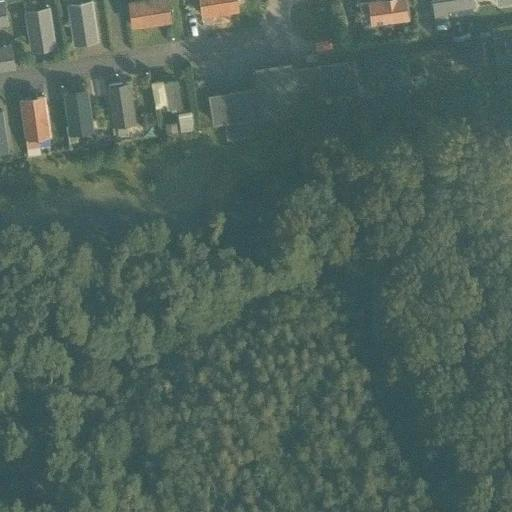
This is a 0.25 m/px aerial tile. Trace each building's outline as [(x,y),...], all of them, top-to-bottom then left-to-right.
[(8,0),(0,0),(0,22),(10,22),(8,0)] [(36,0),(26,0),(30,47),(57,45),(54,3),(37,5),(36,0)] [(96,0),(69,0),(74,41),(100,38),(96,0)] [(128,0),(133,26),(176,18),(172,0),(128,0)] [(241,0),(201,0),(203,14),(242,10),(241,0)] [(361,0),(362,9),(374,8),(374,19),(410,17),(409,0),(361,0)] [(445,6),(472,3),(471,0),(432,0),(435,17),(446,16),(445,6)] [(0,41),(0,66),(18,64),(14,39),(0,41)] [(454,61),(462,59),(463,67),(485,64),(482,39),(451,44),(454,61)] [(377,75),(406,71),(403,50),(364,56),(368,87),(379,85),(377,75)] [(352,59),(292,68),(296,96),(356,87),(352,59)] [(254,70),(257,87),(261,113),(297,108),(296,96),(292,68),(291,64),(254,70)] [(153,77),(155,104),(181,103),(179,76),(153,77)] [(115,122),(139,120),(134,78),(110,81),(115,122)] [(95,128),(93,85),(67,86),(70,129),(95,128)] [(237,117),(261,113),(257,87),(233,91),(237,117)] [(209,95),(213,120),(237,117),(233,91),(209,95)] [(42,143),(41,131),(51,131),(49,92),(23,93),(25,143),(42,143)] [(0,149),(10,148),(4,97),(0,97),(0,149)]
